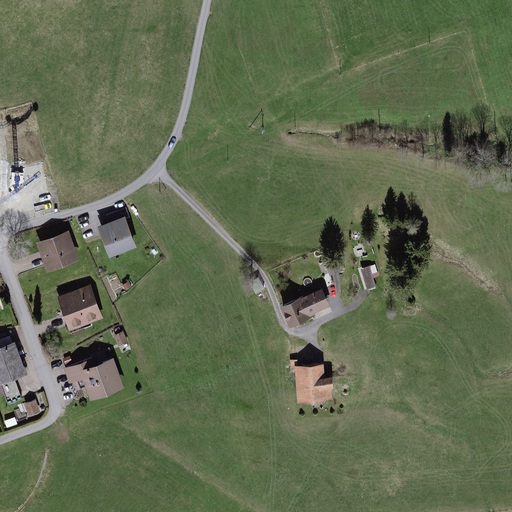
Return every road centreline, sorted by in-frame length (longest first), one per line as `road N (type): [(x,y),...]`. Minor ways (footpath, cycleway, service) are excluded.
road 1 (residential): [(0,233),(103,203),(154,170),(185,105),(207,0)]
road 2 (residential): [(0,444),(57,416),(0,255)]
